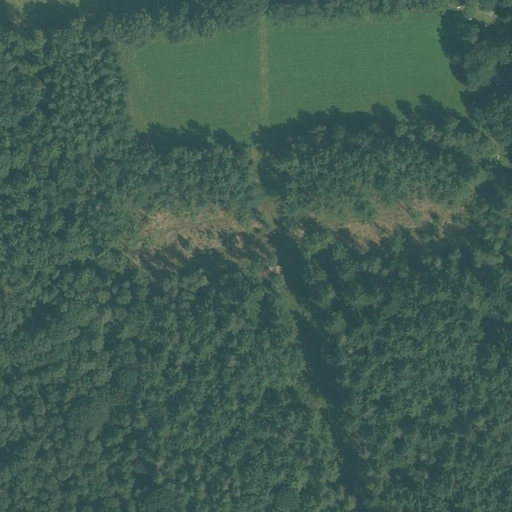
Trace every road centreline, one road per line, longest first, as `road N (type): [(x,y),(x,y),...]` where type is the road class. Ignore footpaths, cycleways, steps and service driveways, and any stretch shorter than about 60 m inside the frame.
road 1 (track): [(511,261),(35,307)]
road 2 (track): [(141,511),(95,302)]
